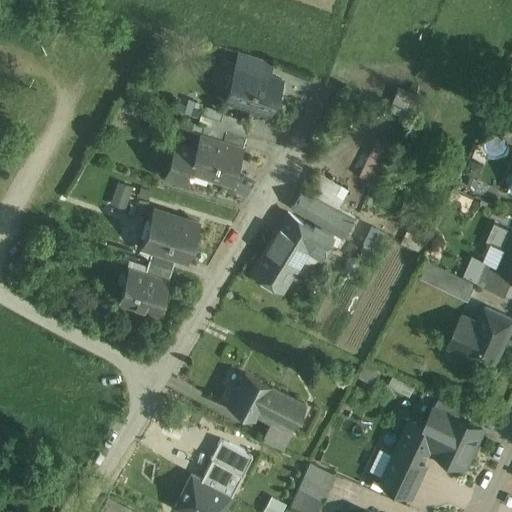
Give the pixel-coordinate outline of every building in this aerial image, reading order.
[(282,79),(241,66),(230,100),(271,113),(282,79)] [(403,86),(394,108),(405,113),(414,91),(403,86)] [(251,121),(222,113),(218,127),(246,136),(251,121)] [(246,136),(218,127),(214,139),(242,147),(246,136)] [(214,139),(200,134),(195,149),(188,170),(189,170),(231,183),(242,147),(214,139)] [(378,140),(360,175),(377,184),(395,149),(378,140)] [(195,149),(176,143),(165,175),(185,182),(189,170),(188,170),(195,149)] [(350,188),(321,175),(313,192),(342,205),(350,188)] [(127,206),(134,184),(119,179),(112,201),(127,206)] [(355,218),(305,193),(294,214),(344,240),(355,218)] [(170,213),(153,208),(141,246),(176,257),(187,260),(199,223),(198,222),(197,224),(169,215),(170,213)] [(321,232),(290,214),(259,267),(289,285),(321,232)] [(495,224),(487,243),(503,250),(511,232),(495,224)] [(511,236),(499,266),(498,267),(511,273),(511,236)] [(176,257),(152,249),(148,260),(172,268),(176,257)] [(172,268),(148,260),(145,272),(168,280),(172,268)] [(499,266),(486,260),(477,281),(505,296),(511,281),(511,273),(498,267),(499,266)] [(475,284),(433,264),(425,280),(467,300),(475,284)] [(145,272),(129,268),(119,301),(158,313),(168,280),(145,272)] [(511,325),(511,320),(488,309),(481,323),(464,315),(450,344),(494,365),(511,325)] [(272,385),(247,372),(230,405),(254,418),(259,409),(275,417),(287,393),(272,385)] [(307,403),(287,393),(275,417),(263,440),(284,449),(307,403)] [(464,407),(440,396),(435,408),(454,417),(455,414),(460,416),(464,407)] [(455,414),(454,417),(435,408),(425,428),(423,427),(416,440),(416,441),(466,464),(483,427),(460,416),(455,414)] [(402,412),(394,431),(403,434),(411,416),(402,412)] [(412,420),(405,435),(416,440),(423,427),(423,425),(412,420)] [(319,511),(337,474),(311,462),(290,510),(295,511),(319,511)] [(223,511),(232,495),(192,474),(175,507),(185,511),(223,511)] [(135,511),(109,498),(101,511),(135,511)]
